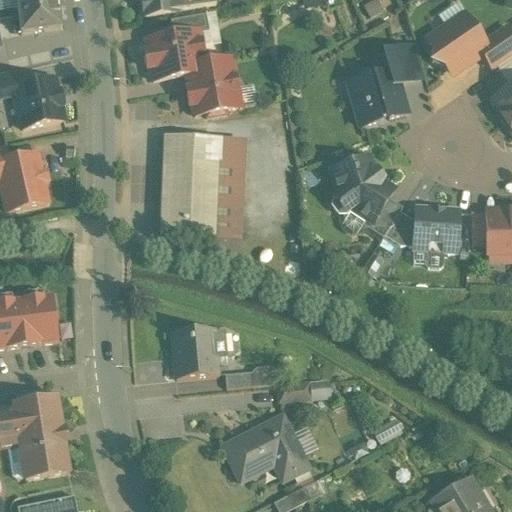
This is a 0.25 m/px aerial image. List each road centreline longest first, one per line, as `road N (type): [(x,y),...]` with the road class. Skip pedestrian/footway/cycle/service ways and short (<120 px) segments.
road 1 (tertiary): [(88,0),(103,103),(108,382)]
road 2 (tertiary): [(108,382),(114,445),(136,511)]
